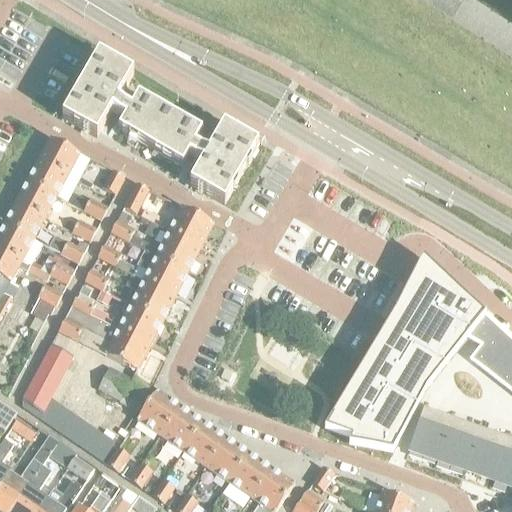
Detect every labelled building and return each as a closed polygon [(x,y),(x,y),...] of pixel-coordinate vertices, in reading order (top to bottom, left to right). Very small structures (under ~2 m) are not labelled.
[(189,174),(196,161),(202,165),(190,187),(224,207),(258,148),(223,128),(208,155),(194,147),(201,135),(138,98),(131,111),(117,103),(133,76),(98,56),(62,120),(96,140),(112,113),(118,116),(110,128),(189,174)] [(38,163),(67,178),(79,156),(50,141),(38,163)] [(38,163),(27,184),(56,199),(67,178),(38,163)] [(115,197),(124,180),(112,174),(103,191),(115,197)] [(45,221),(56,199),(27,184),(15,205),(45,221)] [(148,192),(135,186),(123,210),(136,217),(148,192)] [(66,205),(101,223),(110,205),(104,202),(103,206),(91,200),(88,206),(70,197),(66,205)] [(15,205),(4,226),(33,242),(45,221),(15,205)] [(200,251),(213,226),(181,209),(173,226),(168,234),(200,251)] [(146,211),(142,219),(161,229),(165,221),(146,211)] [(111,236),(143,252),(187,275),(200,251),(168,234),(160,251),(132,237),(135,232),(127,228),(132,218),(122,213),(111,236)] [(90,244),(97,231),(78,221),(75,226),(59,218),(54,226),(90,244)] [(0,251),(22,263),(33,242),(4,226),(0,233),(0,251)] [(78,242),(75,247),(67,243),(65,248),(47,238),(42,247),(78,266),(88,247),(78,242)] [(98,261),(132,278),(175,300),(187,275),(143,252),(135,269),(120,261),(122,256),(105,247),(98,261)] [(0,279),(10,285),(18,269),(46,284),(49,278),(30,267),(22,263),(0,251),(0,279)] [(67,287),(77,268),(69,264),(66,270),(55,264),(53,267),(36,258),(30,267),(49,278),(67,287)] [(332,419),(324,432),(328,433),(350,441),(348,448),(392,455),(397,445),(392,441),(420,389),(461,337),(480,348),(473,357),(469,362),(511,396),(511,343),(425,263),(423,260),(421,264),(424,266),(427,268),(403,316),(338,423),(332,419)] [(110,280),(93,271),(86,285),(101,293),(103,294),(110,280)] [(162,324),(175,300),(132,278),(126,288),(138,294),(131,308),(162,324)] [(0,302),(10,285),(0,279),(0,302)] [(45,286),(37,300),(55,309),(65,289),(57,285),(54,291),(45,286)] [(84,288),(73,309),(109,328),(114,319),(95,310),(97,305),(89,301),(93,293),(84,288)] [(111,298),(103,294),(101,293),(96,302),(106,307),(111,298)] [(0,321),(11,302),(4,297),(0,303),(0,321)] [(50,318),(55,309),(37,300),(28,316),(44,324),(47,317),(50,318)] [(121,323),(116,331),(149,349),(162,324),(131,308),(123,324),(121,323)] [(136,374),(149,349),(116,331),(116,332),(109,329),(109,328),(73,309),(60,334),(78,343),(84,332),(112,346),(105,358),(136,374)] [(132,453),(120,445),(119,447),(51,401),(57,389),(73,358),(51,346),(21,401),(20,410),(106,466),(118,474),(132,453)] [(124,391),(131,380),(101,365),(88,391),(96,395),(97,392),(109,398),(105,404),(113,410),(117,404),(124,391)] [(232,375),(224,371),(220,379),(228,383),(232,375)] [(124,391),(143,403),(148,406),(157,393),(132,378),(131,380),(124,391)] [(137,423),(160,439),(180,409),(157,393),(148,406),(137,423)] [(0,427),(5,431),(15,415),(0,404),(0,427)] [(160,439),(182,454),(203,424),(180,409),(160,439)] [(511,440),(423,409),(408,453),(467,474),(511,489),(511,440)] [(17,422),(10,431),(29,444),(36,435),(17,422)] [(182,454),(205,470),(225,440),(203,424),(182,454)] [(19,481),(9,474),(0,486),(0,511),(11,511),(42,466),(47,458),(58,443),(48,437),(19,481)] [(0,445),(0,486),(9,474),(11,471),(1,464),(13,447),(3,440),(0,445)] [(228,485),(248,455),(225,440),(205,470),(228,485)] [(76,456),(58,443),(47,458),(66,471),(74,459),(76,456)] [(228,485),(250,501),(271,471),(248,455),(228,485)] [(94,473),(74,459),(66,471),(85,485),(94,473)] [(130,462),(121,476),(130,482),(141,466),(141,465),(139,467),(130,462)] [(42,466),(11,511),(38,511),(47,500),(37,493),(51,473),(42,466)] [(152,473),(141,466),(130,482),(141,489),(152,473)] [(334,477),(322,470),(311,486),(323,494),(334,477)] [(271,471),(250,501),(259,506),(254,511),(276,511),(294,487),(271,471)] [(99,477),(93,487),(99,490),(105,481),(99,477)] [(47,500),(38,511),(66,511),(83,489),(71,481),(61,495),(53,489),(47,500)] [(164,481),(153,497),(164,505),(175,489),(164,481)] [(113,511),(128,511),(130,509),(137,498),(128,492),(122,502),(121,501),(113,511)] [(300,503),(313,511),(333,511),(335,510),(308,492),(300,503)] [(382,494),(375,511),(410,511),(413,505),(382,494)] [(102,511),(110,502),(99,495),(87,511),(82,511),(78,509),(76,511),(102,511)] [(362,501),(352,496),(348,503),(359,509),(362,501)] [(194,511),(199,506),(187,497),(176,511),(194,511)] [(156,511),(157,511),(137,498),(130,509),(134,511),(156,511)] [(313,511),(300,503),(293,511),(313,511)]
